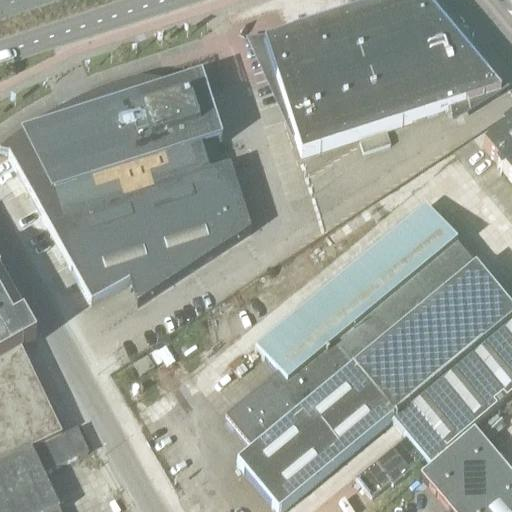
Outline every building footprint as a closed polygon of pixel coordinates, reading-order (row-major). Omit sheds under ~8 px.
[(419,0),(399,0),(284,37),(263,44),(275,82),(300,160),(499,96),(500,96),(419,0)] [(0,158),(7,159),(46,229),(90,308),(128,287),(140,305),(135,308),(136,309),(250,235),(229,170),(208,176),(200,148),(217,142),(219,147),(221,146),(200,81),(198,82),(200,89),(193,92),(192,90),(185,92),(186,94),(177,97),(173,94),(170,92),(166,91),(162,89),(159,88),(155,87),(150,86),(145,86),(141,86),(136,86),(132,87),(129,87),(116,91),(104,95),(97,98),(86,103),(71,110),(61,115),(46,123),(33,131),(19,140),(20,140),(8,148),(0,154),(0,158)] [(511,185),(511,124),(482,150),(497,168),(496,168),(500,174),(501,173),(511,185)] [(254,398),(224,423),(251,456),(236,468),(273,511),(283,511),(390,424),(391,424),(405,440),(418,456),(421,459),(423,462),(429,470),(472,433),(511,398),(511,316),(424,211),(255,351),(278,379),(254,398)] [(0,467),(60,439),(19,353),(34,345),(0,283),(0,467)] [(132,367),(139,379),(153,370),(146,359),(132,367)] [(62,438),(60,439),(0,467),(0,511),(57,511),(41,477),(87,456),(75,432),(62,438)] [(511,511),(511,480),(472,433),(429,470),(419,479),(446,511),(511,511)] [(405,440),(354,483),(370,502),(389,486),(391,489),(423,462),(421,459),(418,456),(405,440)]
